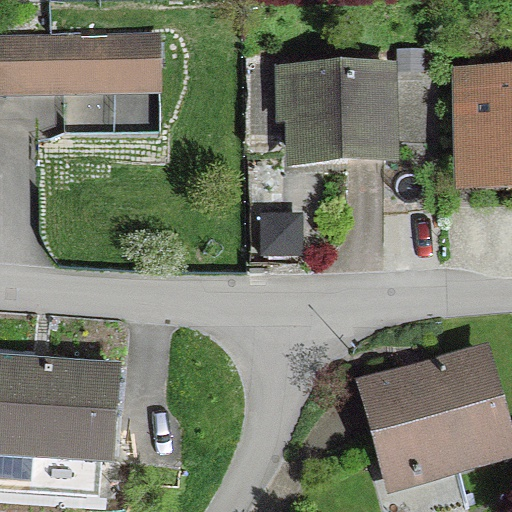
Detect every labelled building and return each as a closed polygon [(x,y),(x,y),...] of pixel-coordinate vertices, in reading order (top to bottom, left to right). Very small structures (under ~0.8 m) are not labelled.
[(153,41),(0,43),(0,87),(154,85),(153,41)] [(291,81),(293,161),(383,159),(382,79),(291,81)] [(511,175),(511,91),(463,92),(464,177),(511,175)] [(262,224),(263,260),(297,259),(296,223),(262,224)] [(478,359),(362,391),(380,455),(399,450),(408,482),(504,455),(478,359)] [(0,492),(80,498),(84,461),(105,463),(112,375),(0,366),(0,492)]
